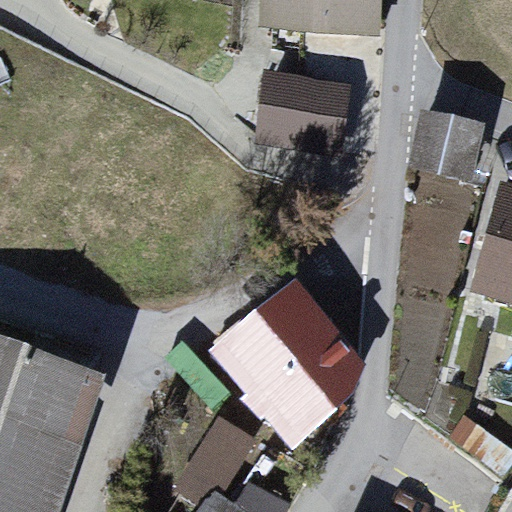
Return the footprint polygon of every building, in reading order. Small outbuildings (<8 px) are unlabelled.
[(384,0),(258,0),(257,24),(383,31),(384,0)] [(354,82),(259,76),(256,140),(351,145),(354,82)] [(494,124),(431,112),(420,174),(483,185),(494,124)] [(511,182),(497,178),(465,294),(511,307),(511,182)] [(367,376),(292,292),(215,360),(290,444),(367,376)] [(57,511),(101,376),(0,343),(0,511),(57,511)] [(220,511),(294,511),(295,511),(244,477),(220,511)]
